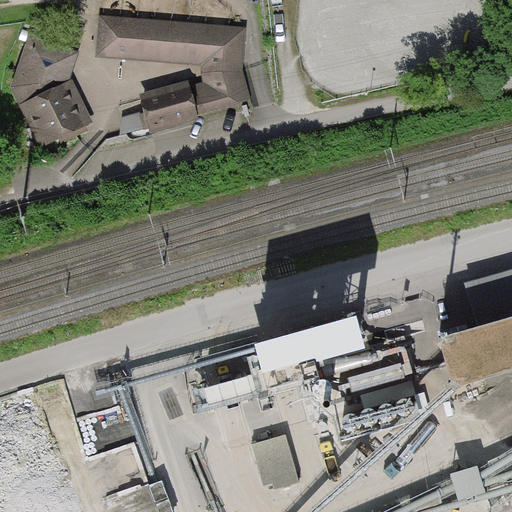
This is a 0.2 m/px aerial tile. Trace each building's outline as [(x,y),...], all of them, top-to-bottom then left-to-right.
[(246,22),(111,10),(107,60),(186,68),(189,79),(140,96),(154,133),(247,104),(242,71),(246,22)] [(44,143),(86,123),(65,84),(71,59),(25,42),(11,86),(44,143)] [(362,351),(354,320),(259,346),(268,377),(362,351)] [(511,370),(511,320),(441,341),(454,388),(511,370)] [(296,479),(284,437),(256,445),(267,487),(296,479)]
